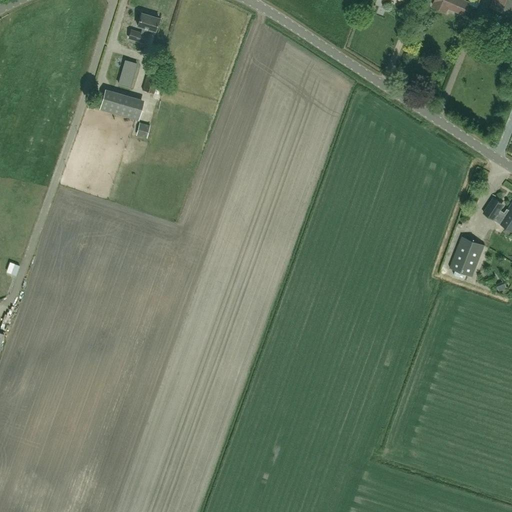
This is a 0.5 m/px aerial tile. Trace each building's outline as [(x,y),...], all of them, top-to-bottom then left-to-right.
[(452,0),(435,0),(433,5),(448,11),(450,7),(452,0)] [(452,0),(450,7),(465,14),(471,1),(469,1),(468,0),(479,0),(481,1),(481,0),(452,0)] [(511,0),(494,0),(492,6),(511,14),(511,0)] [(156,31),(160,18),(141,13),(138,26),(142,27),(141,33),(132,31),(130,39),(149,44),(151,36),(149,36),(151,29),(156,31)] [(136,64),(125,61),(118,83),(130,86),(136,64)] [(154,93),(159,76),(147,73),(142,90),(154,93)] [(138,120),(143,105),(104,93),(99,109),(138,120)] [(140,123),(138,129),(143,130),(142,136),(147,137),(150,126),(149,125),(140,123)] [(511,204),(506,213),(498,208),(502,202),(494,197),(484,212),(511,230),(511,204)] [(450,268),(472,276),(484,246),(462,237),(450,268)] [(8,272),(18,276),(22,266),(12,261),(8,272)]
